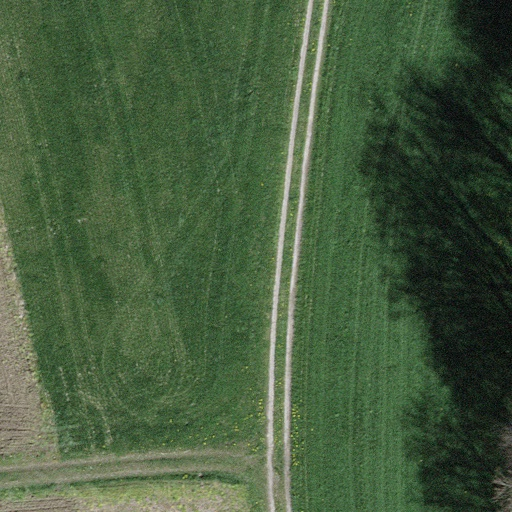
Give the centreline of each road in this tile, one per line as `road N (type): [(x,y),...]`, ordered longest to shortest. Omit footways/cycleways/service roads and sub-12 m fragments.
road 1 (track): [(282,511),(284,296),(315,0)]
road 2 (track): [(0,479),(185,460),(278,473)]
